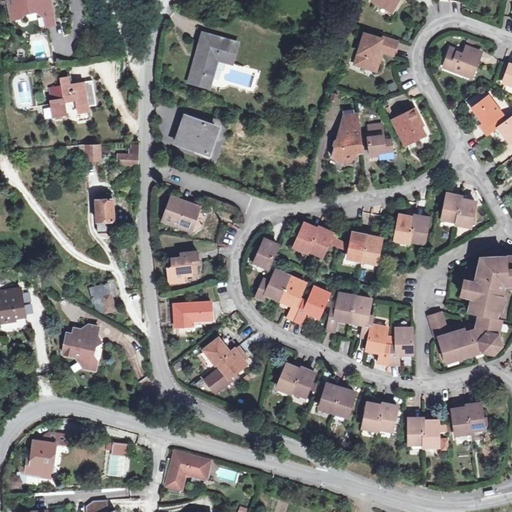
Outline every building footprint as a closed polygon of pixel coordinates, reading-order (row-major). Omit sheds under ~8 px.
[(9,0),(13,18),(24,16),(26,12),(36,10),(44,16),(54,14),(51,0),(9,0)] [(370,0),(371,0),(392,12),(398,0),(370,0)] [(54,14),(44,16),(46,27),(56,24),(54,14)] [(209,88),(217,59),(232,64),(238,44),(203,34),(190,83),(209,88)] [(381,44),(396,48),(398,41),(382,36),(381,39),(364,34),(356,60),(361,62),(360,66),(376,71),(381,57),(377,55),(381,44)] [(33,58),(49,57),(48,40),(32,41),(33,58)] [(393,56),(396,48),(381,44),(377,55),(381,57),(382,52),(393,56)] [(444,67),(463,74),(465,69),(475,72),(482,52),(467,46),(464,54),(459,52),(459,51),(451,47),(444,67)] [(473,77),(475,72),(465,69),(463,74),(473,77)] [(77,105),(88,103),(88,107),(98,105),(94,80),(71,84),(68,82),(65,82),(62,86),(51,88),(56,118),(67,116),(65,103),(77,101),(77,105)] [(473,108),(483,122),(486,127),(483,129),(487,136),(499,128),(503,124),(499,118),(502,116),(489,96),(473,108)] [(88,103),(77,105),(79,114),(89,112),(88,107),(88,103)] [(398,130),(400,129),(408,145),(427,135),(423,127),(424,126),(416,109),(393,120),(398,130)] [(346,115),(347,126),(360,125),(358,113),(346,115)] [(208,154),(217,127),(186,117),(177,143),(208,154)] [(511,118),(503,124),(499,128),(510,143),(511,141),(511,118)] [(377,137),(371,138),(369,138),(371,156),(379,155),(380,153),(394,151),(393,139),(385,140),(383,124),(370,125),(371,134),(377,133),(377,137)] [(363,153),(360,125),(347,126),(341,127),(342,137),(338,137),(337,140),(335,141),(334,145),(335,147),(332,157),(341,163),(351,161),(357,153),(363,153)] [(101,144),(88,145),(81,145),(81,149),(81,159),(88,159),(88,161),(102,160),(101,155),(101,146),(101,144)] [(482,146),(483,155),(492,153),(490,144),(482,146)] [(119,165),(139,166),(140,145),(134,145),(133,150),(130,155),(119,154),(119,165)] [(101,146),(101,155),(112,155),(112,147),(107,146),(101,146)] [(442,218),(457,221),(460,204),(461,201),(461,200),(461,196),(447,194),(442,218)] [(97,200),(99,233),(116,232),(114,199),(113,199),(113,195),(102,196),(102,200),(97,200)] [(188,230),(197,207),(172,197),(163,220),(188,230)] [(475,203),(461,200),(461,201),(460,204),(457,221),(456,223),(456,224),(471,227),(475,203)] [(201,208),(197,207),(188,230),(193,231),(201,208)] [(399,214),(399,218),(394,238),(410,241),(410,239),(414,221),(414,219),(414,217),(399,214)] [(415,215),(414,217),(414,219),(414,221),(410,239),(425,242),(430,218),(415,215)] [(304,224),(303,226),(294,245),(308,252),(309,249),(317,233),(318,230),(304,224)] [(318,230),(317,233),(309,249),(323,255),(329,243),(332,237),(334,233),(319,226),(318,230)] [(363,260),(367,240),(368,236),(353,233),(350,245),(349,252),(348,257),(363,260)] [(377,263),(381,243),(382,239),(368,236),(367,240),(363,260),(377,263)] [(332,237),(329,243),(338,247),(339,240),(332,237)] [(269,267),(279,245),(265,239),(259,251),(255,250),(252,258),(256,260),(255,261),(269,267)] [(338,247),(349,252),(350,245),(339,240),(338,247)] [(511,256),(499,257),(498,248),(491,248),(491,258),(481,258),(476,283),(467,281),(463,296),(472,298),(469,313),(479,315),(476,326),(469,325),(464,326),(464,329),(449,334),(442,312),(429,316),(436,338),(438,337),(445,359),(457,356),(458,360),(483,352),(495,354),(502,346),(499,336),(502,321),(497,321),(505,287),(511,287),(511,256)] [(181,254),(182,258),(172,259),(173,267),(168,268),(170,282),(184,281),(184,275),(198,274),(197,264),(199,264),(198,252),(181,254)] [(281,298),(291,277),(276,270),(271,281),(264,278),(256,296),(256,297),(263,300),(267,292),(281,298)] [(305,283),(291,277),(281,298),(293,304),(287,317),(294,321),(303,300),(299,298),(305,283)] [(95,304),(96,303),(97,309),(102,311),(105,311),(106,313),(116,310),(109,283),(91,287),(95,304)] [(230,286),(218,288),(222,312),(234,310),(230,286)] [(0,300),(0,323),(9,322),(9,319),(26,316),(21,288),(2,292),(4,300),(0,300)] [(308,302),(303,300),(294,321),(301,324),(307,310),(320,316),(329,294),(315,288),(308,302)] [(350,321),(355,296),(340,293),(336,309),(331,309),(327,331),(335,332),(338,318),(350,321)] [(369,339),(372,325),(373,317),(373,316),(369,315),(371,300),(355,296),(350,321),(364,323),(362,338),(369,339)] [(176,327),(193,326),(193,321),(212,320),(211,302),(174,304),(176,327)] [(91,340),(98,335),(100,326),(91,324),(80,332),(75,331),(74,334),(68,333),(64,353),(81,357),(80,360),(85,367),(96,370),(99,360),(93,353),(95,347),(91,340)] [(390,350),(391,345),(385,345),(387,335),(389,328),(372,325),(369,339),(367,349),(380,351),(378,363),(389,365),(390,350)] [(397,328),(397,336),(397,345),(391,345),(390,350),(389,365),(399,365),(399,353),(413,353),(413,328),(397,328)] [(217,363),(230,353),(218,338),(203,350),(215,365),(217,363)] [(235,349),(245,361),(249,359),(239,346),(235,349)] [(247,364),(245,361),(235,349),(230,353),(217,363),(221,367),(205,380),(215,393),(226,384),(224,382),(247,364)] [(286,363),(277,386),(292,392),(293,389),(299,373),(300,371),(301,369),(286,363)] [(301,369),(300,371),(299,373),(293,389),(306,395),(309,388),(312,383),(316,373),(302,367),(301,369)] [(319,386),(312,383),(309,388),(317,392),(319,386)] [(340,392),(341,388),(328,384),(326,388),(324,395),(320,406),(334,411),(338,401),(340,392)] [(317,392),(324,395),(326,388),(319,386),(317,392)] [(338,401),(334,411),(348,416),(356,393),(341,388),(340,392),(338,401)] [(383,408),(383,406),(367,403),(363,428),(378,431),(379,429),(380,419),(382,410),(383,408)] [(485,426),(485,425),(484,417),(482,406),(482,403),(467,405),(468,407),(468,409),(468,411),(470,429),(485,426)] [(383,406),(383,408),(382,410),(380,419),(379,429),(393,431),(398,407),(383,404),(383,406)] [(452,409),(452,412),(454,424),(455,430),(455,433),(471,431),(470,429),(468,411),(468,409),(468,407),(452,409)] [(409,442),(424,442),(424,425),(424,424),(424,422),(424,420),(424,418),(409,418),(409,442)] [(424,420),(424,422),(424,424),(424,425),(424,442),(424,445),(439,444),(439,431),(439,425),(439,420),(424,420)] [(63,435),(49,433),(49,436),(45,436),(44,442),(35,441),(32,456),(31,463),(28,462),(27,469),(19,468),(19,471),(28,473),(28,474),(46,476),(48,465),(53,466),(56,444),(61,445),(63,435)] [(113,449),(127,451),(128,443),(108,441),(108,449),(113,449)] [(175,454),(166,488),(182,492),(186,476),(206,481),(210,468),(211,463),(175,453),(175,454)] [(211,462),(175,453),(211,463),(211,462)] [(19,471),(18,477),(21,477),(22,483),(26,484),(28,474),(28,473),(19,471)] [(20,487),(22,483),(21,477),(18,477),(16,477),(13,481),(15,486),(20,487)] [(86,507),(86,511),(111,511),(111,510),(107,511),(105,511),(105,502),(94,502),(86,507)]
